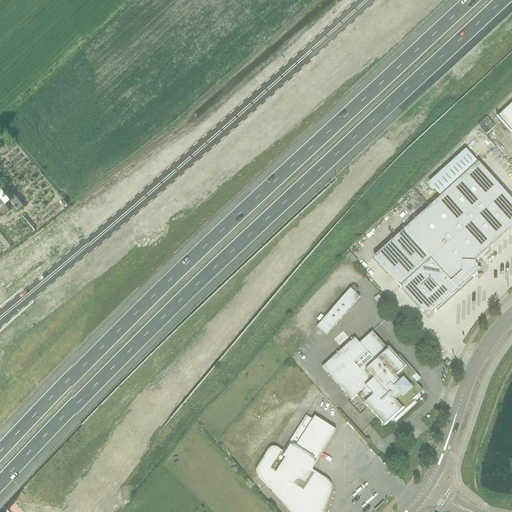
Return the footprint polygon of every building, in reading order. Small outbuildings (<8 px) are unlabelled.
[(511,104),(497,118),(511,134),(511,104)] [(498,141),(482,123),(476,129),(492,147),(498,141)] [(404,230),(459,291),(477,274),(478,265),(475,262),(511,228),(511,199),(479,163),(404,230)] [(16,173),(9,178),(13,182),(19,177),(16,173)] [(17,199),(7,187),(2,191),(12,203),(17,199)] [(459,291),(404,230),(375,257),(400,285),(400,286),(424,314),(433,314),(459,291)] [(360,297),(351,288),(317,327),(326,335),(360,297)] [(389,307),(379,295),(374,299),(385,311),(389,307)] [(412,401),(423,391),(412,378),(415,375),(399,356),(397,358),(373,332),(360,343),(355,338),(322,367),(352,400),(357,395),(385,425),(394,417),(395,419),(414,403),(412,401)] [(323,511),(330,490),(331,487),(330,485),(329,483),(327,481),(309,470),(311,467),(313,464),(314,464),(336,430),(315,416),(313,420),(306,415),(286,447),(288,447),(284,453),(277,449),(275,448),(273,448),(271,449),(270,451),(259,468),(258,470),(258,473),(258,475),(259,477),(291,511),(323,511)]
